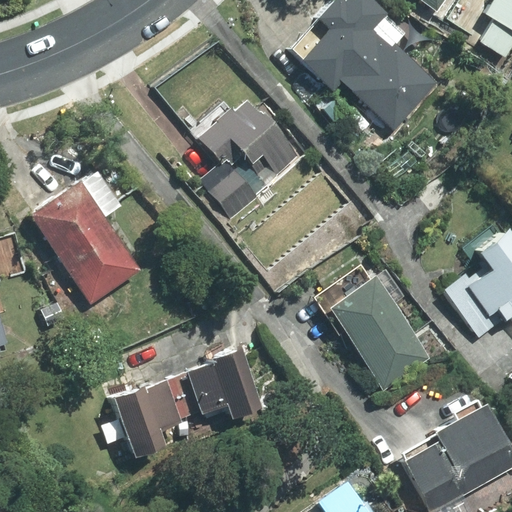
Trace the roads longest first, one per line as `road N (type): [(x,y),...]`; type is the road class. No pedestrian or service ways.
road 1 (unknown): [(71,43),(243,247),(328,367),(333,411),(326,448),(256,511)]
road 2 (unknown): [(228,0),(371,156)]
road 3 (tertiary): [(0,71),(71,43),(143,0)]
